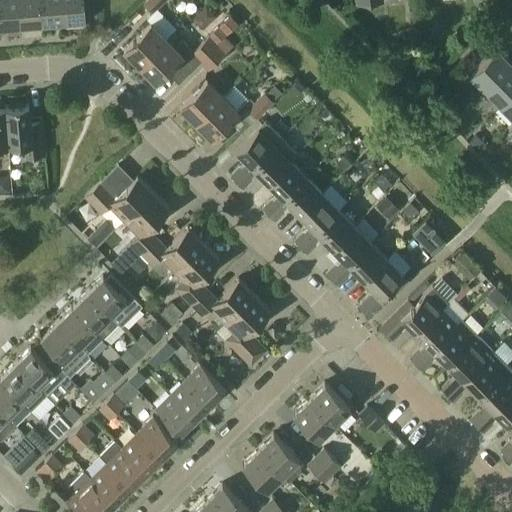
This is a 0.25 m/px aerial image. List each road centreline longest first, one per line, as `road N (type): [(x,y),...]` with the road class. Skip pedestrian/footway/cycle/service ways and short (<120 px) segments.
road 1 (residential): [(337,319),(112,86),(65,68),(0,73)]
road 2 (residential): [(147,511),(337,319)]
road 3 (residential): [(511,495),(337,319)]
